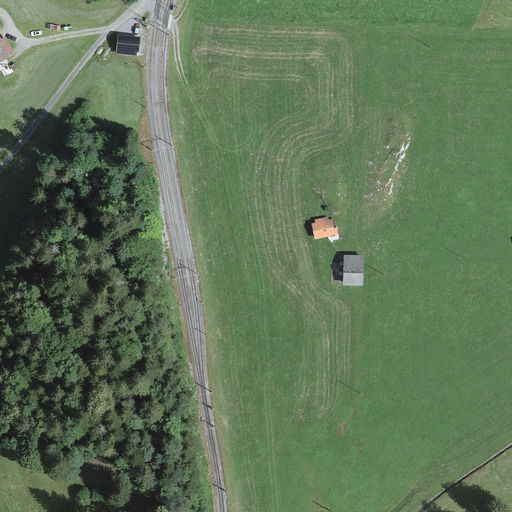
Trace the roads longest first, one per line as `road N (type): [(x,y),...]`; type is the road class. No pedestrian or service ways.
road 1 (track): [(126,14),(157,9),(174,26),(182,74),(232,180),(263,340),(255,406),(258,511)]
road 2 (track): [(0,170),(140,0)]
road 3 (track): [(110,28),(29,43),(0,11)]
